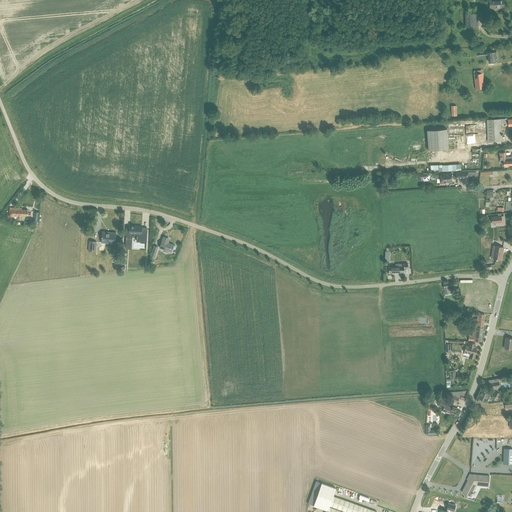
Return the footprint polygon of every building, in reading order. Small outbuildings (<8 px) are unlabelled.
[(496,7),(504,6),(503,0),(492,0),(489,0),(489,4),(491,4),(491,9),(497,8),(496,7)] [(466,27),(478,26),(477,13),(465,14),(466,27)] [(488,62),(496,61),(496,51),(477,53),(478,56),(488,55),(488,62)] [(476,89),(484,88),(482,70),(474,71),(476,89)] [(508,126),(511,125),(511,120),(511,119),(508,119),(508,118),(504,118),(504,119),(486,120),(488,141),(502,140),(501,123),(508,123),(508,126)] [(448,140),(447,129),(443,129),(440,129),(430,130),(427,130),(427,135),(428,140),(428,150),(432,150),(442,149),(444,149),(448,149),(448,146),(448,140)] [(375,146),(375,161),(386,161),(386,157),(385,157),(385,145),(385,136),(381,136),(381,138),(376,138),(376,146),(375,146)] [(502,163),(502,167),(509,166),(509,165),(511,164),(511,161),(511,157),(505,157),(505,152),(499,153),(500,160),(503,160),(503,163),(502,163)] [(452,173),(441,174),(441,183),(452,182),(452,178),(453,178),(454,179),(456,179),(468,178),(468,172),(456,172),(456,176),(452,176),(452,173)] [(22,208),(10,208),(9,217),(14,217),(14,216),(17,216),(17,219),(22,220),(22,216),(31,216),(31,213),(28,213),(28,210),(22,210),(22,208)] [(502,222),(501,216),(501,214),(498,214),(498,216),(491,217),(492,223),(502,222)] [(127,224),(126,244),(132,245),(133,230),(138,230),(137,234),(145,234),(144,238),(147,238),(148,224),(143,224),(143,223),(130,222),(130,224),(127,224)] [(103,231),(102,242),(115,243),(116,233),(103,231)] [(162,240),(160,247),(171,251),(172,249),(174,250),(176,249),(177,247),(176,246),(173,245),(174,244),(169,242),(167,242),(168,238),(163,237),(162,240)] [(492,251),(494,252),(493,258),(491,258),(496,259),(497,259),(501,260),(501,259),(502,252),(503,252),(504,247),(493,245),(492,251)] [(389,272),(404,272),(404,268),(408,268),(408,263),(396,263),(394,266),(389,266),(389,272)] [(448,291),(448,288),(455,287),(454,281),(443,283),(445,294),(450,293),(449,291),(448,291)] [(474,322),(472,337),(470,337),(470,340),(481,341),(484,315),(479,314),(477,322),(474,322)] [(475,356),(478,347),(475,346),(475,344),(469,342),(468,347),(466,346),(464,352),(470,354),(469,357),(474,358),(475,356)] [(494,388),(500,386),(499,381),(489,383),(490,388),(491,388),(489,392),(482,389),(478,398),(487,402),(494,388)] [(442,399),(439,405),(443,407),(442,410),(444,410),(443,412),(450,414),(454,416),(456,410),(454,409),(454,408),(452,407),(451,407),(444,404),(445,401),(442,399)] [(430,425),(426,425),(426,435),(439,434),(438,430),(431,430),(430,425)] [(488,485),(489,476),(473,474),(473,475),(469,474),(466,479),(467,480),(462,492),(471,496),(477,484),(488,485)] [(376,511),(377,511),(347,501),(333,496),(336,488),(322,483),(314,505),(328,510),(327,511),(376,511)] [(449,511),(450,510),(454,511),(456,505),(448,503),(447,509),(446,511),(441,510),(440,511),(449,511)]
